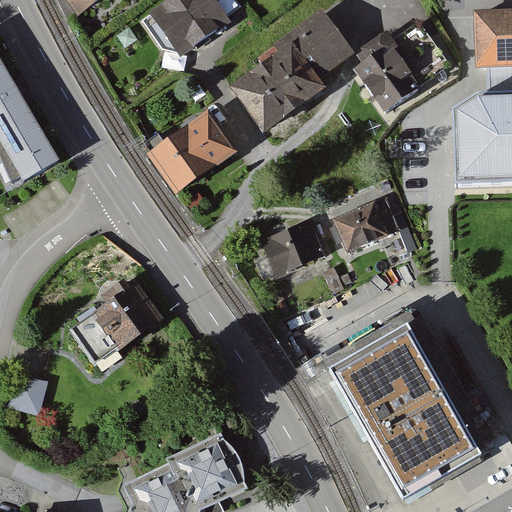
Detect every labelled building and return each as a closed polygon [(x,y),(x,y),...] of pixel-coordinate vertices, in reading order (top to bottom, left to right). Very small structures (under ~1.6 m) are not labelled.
[(64,0),(80,22),(111,0),(64,0)] [(216,0),(173,0),(151,15),(182,61),(234,27),(216,0)] [(511,8),(471,10),(474,78),(511,76),(511,96),(481,98),(458,111),(461,184),(511,182),(511,8)] [(280,60),(234,93),(267,138),(328,94),(322,85),(358,60),(324,14),(273,51),(280,60)] [(374,60),(354,74),(385,118),(451,72),(421,28),(397,45),(390,35),(367,50),(374,60)] [(0,139),(26,184),(60,164),(0,62),(0,139)] [(214,116),(151,158),(178,197),(240,155),(214,116)] [(388,201),(334,224),(348,256),(402,233),(388,201)] [(312,222),(264,242),(279,279),(328,258),(312,222)] [(122,357),(163,326),(134,287),(74,332),(99,366),(118,352),(122,357)] [(411,326),(331,371),(405,503),(486,458),(411,326)] [(13,408),(41,414),(48,383),(21,377),(13,408)] [(132,511),(218,511),(251,496),(248,478),(243,462),(233,450),(222,441),(123,493),(132,511)]
